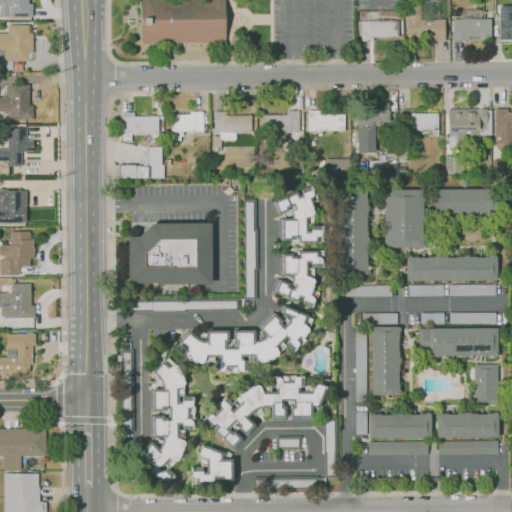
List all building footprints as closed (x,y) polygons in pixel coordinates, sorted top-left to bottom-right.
[(9,17),(0,17),(0,0),(27,0),(28,4),(32,4),(32,16),(9,17)] [(224,0),(224,42),(141,43),(140,0),(224,0)] [(453,41),(453,40),(452,40),(451,19),(459,19),(458,11),(479,10),(480,19),(489,19),(490,38),(467,39),(467,41),(453,41)] [(444,41),(406,41),(406,19),(444,19),(444,41)] [(511,36),(500,36),(500,20),(511,19),(511,36)] [(373,42),(359,42),(359,21),(360,21),(397,21),(397,38),(373,38),(373,42)] [(28,61),(4,61),(4,48),(0,48),(0,34),(7,34),(7,25),(28,25),(28,33),(31,33),(32,58),(28,58),(28,61)] [(9,119),(9,111),(0,111),(0,95),(6,95),(6,85),(10,85),(9,84),(28,84),(29,107),(33,107),(33,118),(9,119)] [(344,131),(343,131),(306,131),(307,112),(303,112),(303,102),(309,103),(309,110),(344,111),(344,131)] [(212,151),(211,136),(219,136),(219,132),(213,132),(212,113),(213,113),(213,110),(231,109),(231,117),(237,116),(250,116),(251,132),(234,132),(234,139),(219,139),(220,151),(212,151)] [(355,155),(355,128),(355,112),(375,112),(375,109),(388,109),(388,127),(386,127),(386,133),(373,133),(373,141),(375,141),(376,154),(355,155)] [(421,136),(409,136),(409,128),(399,128),(399,109),(412,110),(412,113),(437,113),(437,129),(421,129),(421,136)] [(463,143),(463,131),(445,131),(445,118),(449,114),(449,113),(463,113),(464,109),(486,109),(486,110),(490,110),(490,127),(484,127),(485,129),(477,129),(478,143),(463,143)] [(511,142),(494,142),(493,109),(506,109),(506,112),(511,111),(511,142)] [(289,131),(260,132),(259,115),(284,115),(284,111),(298,111),(298,131),(289,131)] [(130,142),(122,142),(122,133),(119,133),(120,112),(133,112),(133,116),(157,116),(157,134),(130,134),(130,142)] [(171,142),(170,117),(172,117),(172,114),(189,114),(189,112),(201,112),(202,130),(194,130),(194,131),(181,131),(181,136),(179,136),(179,141),(171,142)] [(21,165),(8,165),(8,160),(0,160),(0,148),(7,148),(7,127),(27,127),(27,140),(34,140),(34,150),(21,150),(21,165)] [(162,178),(149,178),(149,165),(147,165),(147,147),(160,147),(160,160),(168,160),(168,165),(162,165),(162,178)] [(379,175),(368,175),(368,160),(377,160),(377,155),(384,155),(384,154),(394,154),(394,152),(407,152),(407,163),(395,164),(395,174),(379,174),(379,175)] [(325,178),(325,159),(350,158),(350,177),(325,178)] [(490,174),(490,160),(500,159),(501,173),(490,174)] [(445,173),(444,160),(452,160),(453,173),(445,173)] [(134,178),(119,178),(119,165),(134,165),(139,165),(139,166),(147,166),(147,177),(139,177),(139,178),(134,178)] [(26,222),(0,222),(0,189),(26,189),(26,222)] [(422,247),(385,247),(385,238),(383,238),(383,232),(385,232),(385,221),(383,221),(382,217),(385,217),(384,202),(383,202),(383,198),(385,198),(384,190),(422,189),(422,247)] [(446,216),(433,216),(433,190),(495,189),(496,212),(475,212),(475,214),(467,214),(467,216),(462,216),(462,213),(446,213),(446,216)] [(366,274),(337,274),(338,190),(365,190),(365,205),(368,205),(368,211),(366,211),(366,217),(365,230),(366,230),(366,237),(368,237),(368,243),(366,243),(366,263),(367,263),(367,269),(369,269),(369,273),(366,273),(366,274)] [(317,243),(298,243),(297,236),(295,235),(291,237),(291,240),(280,240),(280,219),(291,218),(290,212),(296,209),(293,202),(290,204),(291,206),(287,207),(288,210),(278,214),(272,201),(286,195),(287,197),(296,191),(298,195),(309,191),(312,196),(308,198),(314,212),(306,217),(306,230),(311,230),(320,231),(320,233),(322,234),(322,242),(317,241),(317,243)] [(255,299),(242,299),(242,200),(254,200),(254,229),(256,229),(256,270),(254,270),(255,299)] [(211,283),(157,284),(157,282),(129,282),(129,236),(139,236),(153,223),(211,222),(211,283)] [(20,275),(0,275),(0,258),(4,258),(4,255),(0,255),(0,244),(11,244),(11,231),(29,231),(29,238),(34,238),(34,257),(30,257),(30,265),(20,265),(20,275)] [(312,306),(301,303),(303,297),(298,298),(297,302),(287,296),(286,298),(274,292),(273,292),(278,279),(288,283),(287,286),(291,287),(290,290),(294,291),(296,284),(291,283),(293,275),(281,275),(281,254),(292,253),(297,253),(298,250),(317,250),(317,257),(321,257),(321,267),(310,267),(310,263),(310,261),(306,263),(307,268),(312,268),(313,281),(314,282),(315,285),(313,290),(317,292),(315,299),(311,303),(313,304),(312,306)] [(405,282),(405,281),(404,257),(406,257),(406,256),(410,255),(410,256),(417,256),(417,258),(426,258),(426,257),(433,257),(433,255),(438,255),(439,257),(445,256),(445,258),(453,258),(453,257),(462,256),(462,255),(467,255),(467,258),(483,257),(483,256),(490,256),(490,255),(494,254),(495,278),(405,282)] [(0,314),(0,292),(8,292),(8,284),(11,284),(11,283),(31,283),(31,305),(35,305),(35,317),(5,317),(0,314)] [(494,295),(448,296),(448,285),(493,284),(494,295)] [(390,296),(343,297),(343,286),(390,285),(390,296)] [(442,296),(406,296),(406,285),(442,285),(442,296)] [(184,309),(154,310),(154,308),(127,309),(126,302),(134,301),(225,301),(225,308),(184,308),(184,309)] [(238,371),(224,372),(222,370),(221,370),(219,370),(216,367),(215,360),(220,359),(220,355),(214,356),(214,361),(211,362),(205,362),(203,361),(198,362),(183,354),(185,350),(179,341),(190,330),(195,335),(196,334),(199,338),(201,332),(205,334),(202,340),(206,340),(207,330),(229,330),(228,341),(226,341),(226,345),(234,341),(232,349),(239,349),(239,345),(236,345),(236,341),(233,340),(233,330),(255,329),(255,342),(261,341),(267,336),(259,328),(274,312),(282,320),(280,322),(283,324),(282,326),(284,327),(289,321),(288,320),(290,316),(282,312),(284,303),(297,310),(295,315),(308,314),(304,324),(308,328),(308,331),(306,334),(306,335),(303,337),(302,336),(301,337),(299,335),(295,339),(298,342),(298,344),(296,347),(297,348),(294,350),(293,349),(292,349),(285,343),(288,339),(286,336),(282,342),(286,345),(277,355),(261,362),(258,360),(257,361),(249,361),(248,355),(243,356),(243,358),(247,359),(246,370),(240,370),(238,371)] [(361,324),(361,313),(395,312),(396,324),(361,324)] [(443,324),(419,324),(419,312),(443,312),(443,324)] [(494,323),(448,324),(448,313),(494,312),(494,323)] [(400,395),(370,395),(370,326),(397,326),(397,327),(399,327),(399,331),(398,331),(398,339),(397,339),(397,351),(398,351),(398,357),(400,357),(400,363),(398,363),(398,370),(398,390),(400,390),(400,395)] [(491,358),(491,355),(466,356),(466,358),(459,358),(459,354),(432,355),(432,358),(428,358),(427,352),(418,352),(417,328),(426,328),(426,330),(496,327),(497,357),(491,358)] [(0,371),(0,357),(7,357),(6,334),(34,333),(35,345),(31,345),(31,346),(32,346),(32,363),(29,363),(29,371),(0,371)] [(130,438),(121,438),(121,429),(120,429),(120,370),(117,370),(117,355),(123,355),(123,351),(121,351),(121,337),(130,337),(130,349),(132,349),(133,431),(130,431),(130,438)] [(160,484),(141,464),(144,460),(138,454),(151,444),(156,438),(164,445),(165,441),(165,436),(153,437),(153,415),(157,415),(157,410),(153,410),(153,388),(161,388),(162,384),(160,380),(157,377),(157,376),(152,371),(163,360),(169,368),(175,364),(179,365),(185,382),(184,384),(181,386),(184,394),(178,395),(178,401),(182,401),(182,396),(192,396),(193,394),(196,394),(195,400),(192,402),(192,404),(190,406),(194,406),(193,412),(186,413),(186,418),(190,419),(193,421),(193,423),(194,423),(195,428),(193,428),(182,429),(182,424),(179,424),(178,431),(183,429),(182,440),(184,440),(185,443),(179,459),(176,460),(167,467),(174,474),(175,473),(177,475),(168,483),(164,479),(160,484)] [(496,404),(474,404),(474,384),(473,384),(473,364),(496,364),(496,404)] [(233,451),(213,432),(215,430),(214,429),(217,425),(215,423),(210,427),(204,421),(205,420),(207,417),(210,414),(212,414),(215,417),(218,413),(215,408),(219,404),(221,405),(220,402),(223,400),(222,398),(225,395),(226,397),(225,398),(233,404),(228,409),(232,413),(244,402),(242,401),(240,395),(241,392),(257,384),(260,386),(261,389),(270,386),(270,391),(277,391),(277,387),(271,387),(271,377),(276,377),(279,376),(281,379),(294,379),(296,377),(299,376),(299,374),(304,374),(305,377),(302,377),(304,387),(299,387),(299,390),(305,391),(306,386),(314,389),(315,385),(318,384),(322,385),(323,384),(327,386),(326,388),(323,387),(317,404),(312,405),(312,416),(290,416),(291,406),(293,405),(293,402),(295,402),(295,400),(283,400),(283,405),(286,406),(285,416),(272,416),(271,408),(264,407),(259,408),(252,413),(251,412),(248,417),(255,423),(256,430),(246,440),(244,433),(237,427),(239,424),(236,422),(235,420),(227,428),(228,431),(229,429),(232,432),(234,430),(241,438),(243,440),(233,451)] [(367,434),(355,434),(355,410),(367,410),(367,434)] [(429,438),(367,437),(367,415),(368,415),(368,413),(372,413),(372,414),(380,414),(380,415),(389,415),(389,414),(396,414),(396,411),(401,411),(401,413),(409,414),(418,414),(418,413),(424,414),(424,412),(430,413),(429,438)] [(497,436),(435,437),(435,413),(446,413),(446,414),(462,414),(462,412),(473,412),(473,414),(485,414),(485,413),(491,413),(491,411),(497,411),(497,436)] [(325,477),(324,453),(323,453),(323,418),(336,417),(336,476),(325,477)] [(20,470),(4,470),(4,455),(0,455),(0,428),(32,428),(45,428),(45,455),(20,455),(20,470)] [(300,448),(277,448),(277,436),(300,436),(300,448)] [(496,456),(437,455),(437,440),(496,441),(496,456)] [(426,454),(368,454),(368,442),(426,442),(426,454)] [(214,484),(196,484),(191,482),(191,476),(192,475),(193,474),(193,471),(191,471),(191,466),(193,466),(193,469),(202,467),(203,474),(207,471),(207,465),(200,464),(201,455),(199,453),(201,449),(200,448),(202,443),(204,444),(204,445),(223,452),(220,461),(232,459),(232,480),(221,480),(221,478),(217,478),(217,475),(213,475),(214,484)] [(4,511),(4,472),(12,472),(12,473),(37,473),(37,485),(39,485),(39,500),(42,500),(42,502),(46,502),(46,511),(4,511)] [(262,489),(253,489),(253,477),(318,476),(318,488),(262,488),(262,489)]
